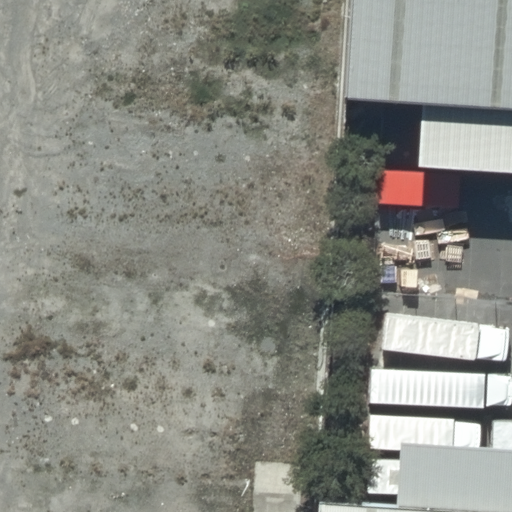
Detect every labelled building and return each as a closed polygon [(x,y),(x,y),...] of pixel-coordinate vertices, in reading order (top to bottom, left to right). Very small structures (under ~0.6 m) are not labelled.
[(321,26),(321,0),(169,0),(169,20),(321,26)] [(511,0),(359,0),(354,107),(433,111),(429,174),(511,178),(511,0)] [(255,101),(50,88),(43,196),(248,210),(255,101)] [(243,278),(41,256),(31,347),(234,369),(243,278)] [(41,364),(27,473),(219,497),(233,388),(41,364)] [(401,484),(318,479),(315,511),(511,511),(511,432),(405,425),(401,484)]
